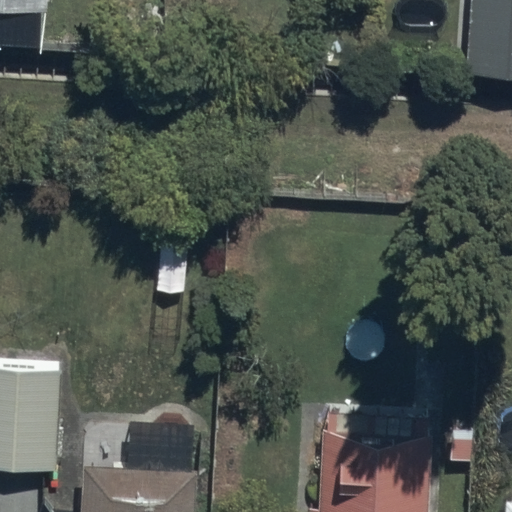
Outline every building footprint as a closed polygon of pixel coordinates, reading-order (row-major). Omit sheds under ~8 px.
[(511,0),(469,0),(467,62),(511,63),(511,0)] [(59,364),(0,362),(0,458),(56,460),(59,364)] [(423,511),(430,402),(326,396),(318,511),(423,511)] [(196,511),(200,451),(83,444),(78,511),(196,511)] [(511,511),(511,485),(504,485),(502,511),(511,511)]
